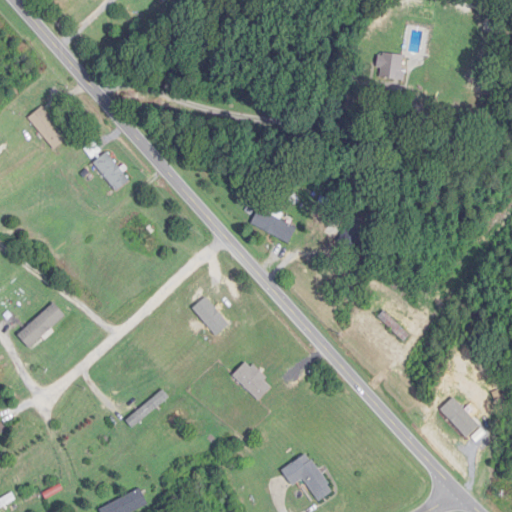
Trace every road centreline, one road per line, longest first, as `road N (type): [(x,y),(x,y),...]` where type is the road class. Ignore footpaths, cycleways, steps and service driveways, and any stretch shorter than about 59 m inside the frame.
road 1 (tertiary): [(480,511),(16,0)]
road 2 (residential): [(224,237),(30,404)]
